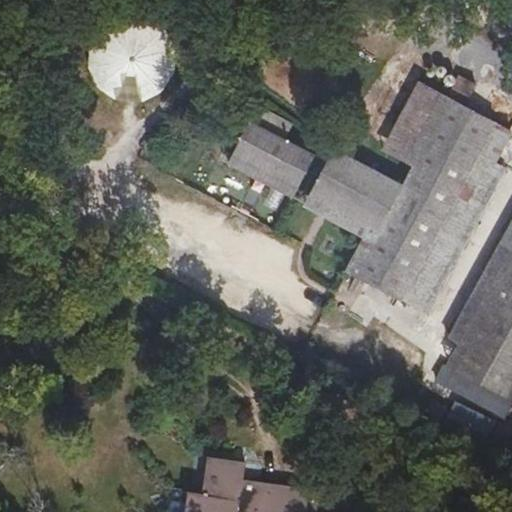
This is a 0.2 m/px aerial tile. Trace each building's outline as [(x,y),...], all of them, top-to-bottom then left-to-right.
[(134,77),(155,57),(159,28),(138,7),(110,5),(88,24),(86,52),(105,74),(134,77)] [(450,98),(441,93),(405,161),(413,166),(450,98)] [(478,156),(495,122),(450,98),(413,166),(403,184),(336,149),(314,190),(371,222),(363,236),(345,271),(418,309),(493,164),(478,156)] [(251,122),(235,149),(299,183),(314,155),(283,138),(289,123),(264,110),(257,125),(251,122)] [(299,183),(235,149),(229,163),(292,198),(299,183)] [(505,170),(493,164),(418,309),(429,314),(505,170)] [(371,222),(314,190),(306,205),(363,236),(371,222)] [(511,220),(447,336),(458,342),(511,245),(511,220)] [(511,245),(458,342),(446,365),(511,399),(511,245)] [(304,511),(308,488),(244,479),(246,462),(206,456),(201,494),(186,492),(183,511),(304,511)]
